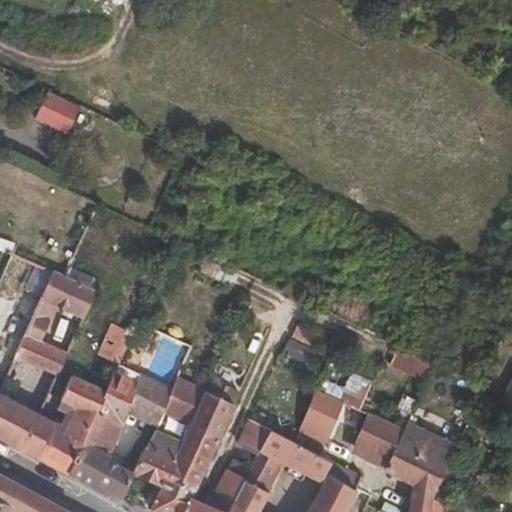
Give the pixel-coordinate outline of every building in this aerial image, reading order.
[(77,104),(50,91),(35,119),(63,133),(77,104)] [(33,261),(10,251),(0,271),(0,276),(20,286),(33,261)] [(49,268),(38,294),(21,337),(10,364),(9,366),(51,386),(65,352),(39,339),(54,305),(74,315),(69,325),(76,329),(93,288),(59,273),(49,268)] [(0,326),(21,337),(38,294),(20,286),(0,276),(0,326)] [(0,326),(0,358),(10,364),(21,337),(0,326)] [(313,361),(317,332),(290,329),(286,357),(313,361)] [(190,350),(178,344),(169,363),(181,369),(190,350)] [(122,355),(103,346),(90,376),(108,385),(117,365),(122,355)] [(121,494),(132,472),(131,472),(134,465),(121,460),(119,466),(106,458),(126,413),(154,426),(162,408),(171,390),(117,365),(108,385),(105,391),(70,473),(118,500),(121,494)] [(70,473),(105,391),(69,373),(58,398),(61,399),(83,410),(76,424),(72,434),(63,429),(52,424),(36,458),(67,477),(70,473)] [(162,408),(191,423),(206,392),(177,378),(171,390),(162,408)] [(316,390),(294,440),(318,453),(344,403),(316,390)] [(227,511),(250,469),(243,465),(232,487),(222,482),(208,507),(191,498),(235,407),(206,392),(191,423),(182,443),(161,487),(151,509),(155,511),(227,511)] [(38,415),(0,397),(0,438),(22,451),(38,415)] [(182,443),(191,423),(162,408),(154,426),(153,428),(182,443)] [(262,417),(254,414),(252,419),(256,421),(259,423),(262,417)] [(404,430),(368,414),(349,452),(381,467),(404,430)] [(36,458),(52,424),(52,422),(38,415),(22,451),(36,458)] [(415,421),(408,418),(404,430),(381,467),(414,482),(410,511),(438,511),(444,494),(459,451),(412,431),(415,421)] [(76,424),(68,420),(63,429),(72,434),(76,424)] [(259,423),(256,421),(242,447),(258,455),(271,429),(259,423)] [(132,472),(161,487),(182,443),(153,428),(145,444),(143,444),(134,465),(131,472),(132,472)] [(250,469),(227,511),(345,511),(355,492),(329,478),(306,511),(254,511),(280,463),(288,467),(286,471),(298,477),(301,472),(318,481),(326,467),(329,460),(318,453),(294,440),(271,429),(258,455),(250,469)] [(360,476),(329,460),(326,467),(358,484),(360,476)] [(68,511),(0,475),(0,503),(14,511),(15,511),(68,511)] [(0,511),(14,511),(0,503),(0,511)]
